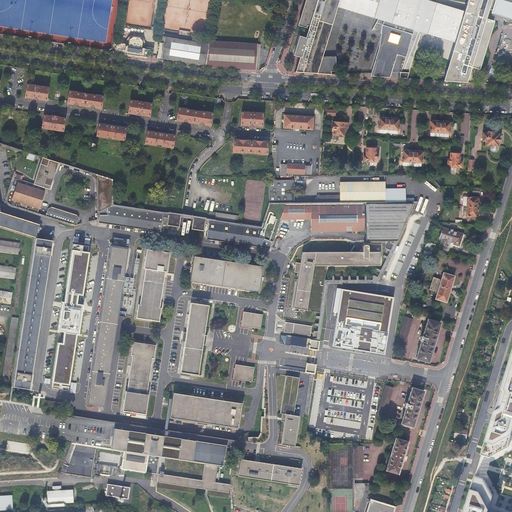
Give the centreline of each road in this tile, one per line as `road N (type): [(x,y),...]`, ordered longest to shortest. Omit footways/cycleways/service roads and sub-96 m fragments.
road 1 (residential): [(406,511),(511,169)]
road 2 (secondary): [(269,78),(0,42)]
road 3 (secondary): [(0,55),(266,91)]
road 4 (secondary): [(266,91),(511,107)]
road 5 (secondary): [(511,93),(269,78)]
